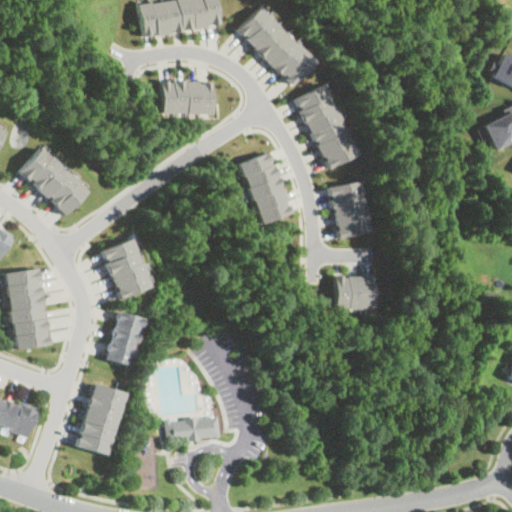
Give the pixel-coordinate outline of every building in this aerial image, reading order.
[(148,0),(135,2),(141,36),(218,22),(215,0),(148,0)] [(258,5),(233,28),(287,84),(313,58),(258,5)] [(486,73),(511,86),(511,59),(497,52),(486,73)] [(154,78),(155,112),(209,111),(207,78),(154,78)] [(287,96),(324,168),(356,151),(319,80),(287,96)] [(477,125),(488,149),(511,138),(511,125),(506,112),(477,125)] [(83,186),(58,214),(10,171),(36,142),(83,186)] [(232,161),(253,223),(287,210),(264,150),(232,161)] [(322,185),(333,237),(367,229),(355,179),(322,185)] [(0,247),(9,229),(0,224),(0,247)] [(94,249),(114,296),(147,283),(124,233),(94,249)] [(0,278),(11,349),(45,342),(33,265),(0,271),(0,278)] [(330,273),(331,306),(370,304),(369,272),(330,273)] [(99,357),(125,364),(137,316),(110,310),(99,357)] [(511,379),(511,356),(503,375),(511,379)] [(87,381),(68,444),(102,454),(120,390),(87,381)] [(0,398),(0,425),(23,433),(31,408),(0,398)] [(214,435),(211,414),(160,419),(162,441),(214,435)]
